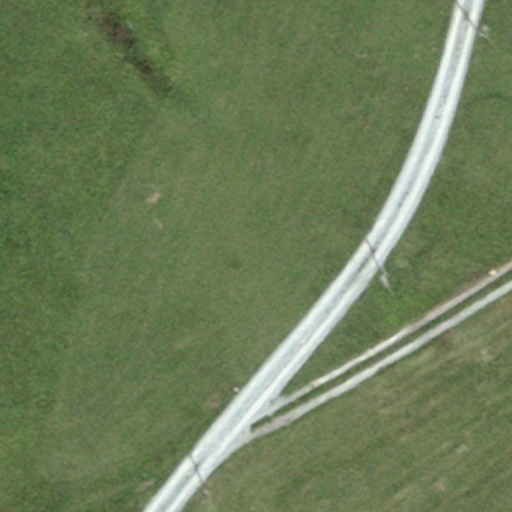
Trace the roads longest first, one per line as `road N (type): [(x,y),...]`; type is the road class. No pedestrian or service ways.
road 1 (track): [(160,511),(381,238),(415,178),(444,99),(466,0)]
road 2 (track): [(225,433),(302,402),(511,273)]
